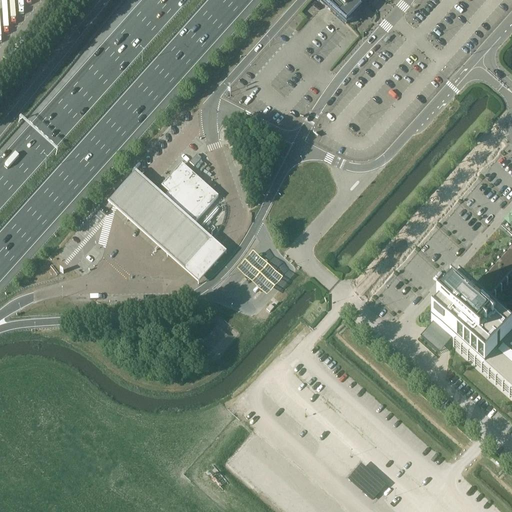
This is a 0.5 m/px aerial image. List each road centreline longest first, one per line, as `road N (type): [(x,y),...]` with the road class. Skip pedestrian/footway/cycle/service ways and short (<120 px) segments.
road 1 (motorway): [(0,256),(230,0)]
road 2 (motorway): [(165,0),(0,184)]
